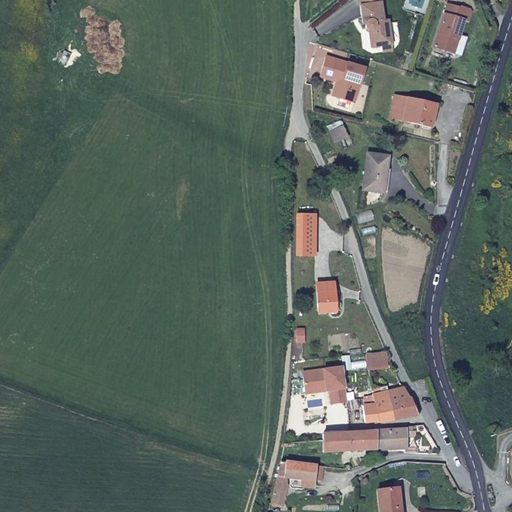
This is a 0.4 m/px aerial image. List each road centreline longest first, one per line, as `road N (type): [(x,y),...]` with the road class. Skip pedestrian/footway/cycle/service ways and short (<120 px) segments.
road 1 (track): [(295,0),(288,352),(260,511)]
road 2 (secondary): [(473,463),(440,383),(432,323),(511,17)]
road 3 (unclassified): [(295,116),(341,202),(361,276),(408,385),(450,459),(479,485)]
